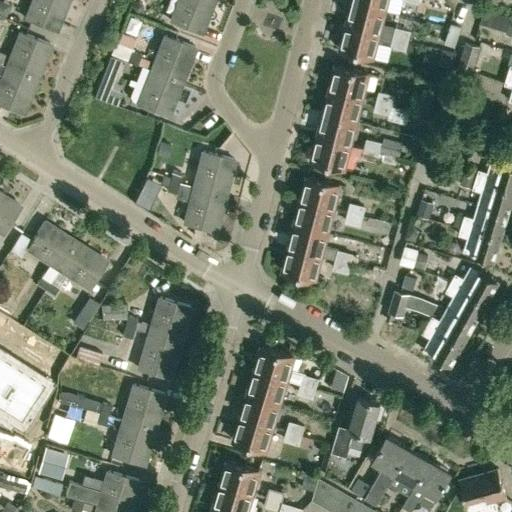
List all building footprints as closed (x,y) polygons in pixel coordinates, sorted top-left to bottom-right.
[(55,29),(67,0),(32,0),(26,17),(55,29)] [(200,31),(212,0),(178,0),(171,20),(200,31)] [(384,9),(353,0),(347,23),(379,31),(381,21),(384,9)] [(353,0),(384,9),(386,0),(353,0)] [(142,13),(143,10),(142,6),(139,4),(135,5),(133,9),(134,13),(138,14),(142,13)] [(484,8),(479,23),(503,31),(507,16),(484,8)] [(379,31),(347,23),(341,48),(372,56),(376,40),(379,31)] [(456,46),(462,27),(452,23),(446,43),(456,46)] [(410,39),(412,29),(397,25),(394,35),(410,39)] [(7,65),(36,77),(50,42),(21,30),(7,65)] [(151,68),(182,80),(195,45),(165,33),(151,68)] [(392,44),(407,48),(410,39),(394,35),(392,44)] [(483,47),(466,42),(459,65),(475,70),(483,47)] [(129,59),(138,63),(142,53),(132,50),(129,59)] [(110,54),(94,95),(116,104),(122,91),(111,86),(122,58),(110,54)] [(330,88),(362,96),(368,72),(337,64),(330,88)] [(0,102),(23,112),(36,77),(7,65),(0,82),(0,102)] [(182,80),(151,68),(143,65),(132,94),(134,97),(139,101),(138,103),(168,115),(182,80)] [(449,70),(438,67),(434,79),(445,82),(449,70)] [(356,120),(362,96),(330,88),(324,112),(356,120)] [(378,99),(393,102),(396,93),(380,89),(378,99)] [(391,112),(393,102),(378,99),(375,108),(391,112)] [(478,106),(455,99),(453,108),(475,115),(478,106)] [(349,144),(356,120),(324,112),(318,136),(349,144)] [(343,168),(349,144),(318,136),(312,160),(343,168)] [(366,147),(381,150),(384,141),(368,137),(366,147)] [(402,142),(384,138),(381,150),(399,155),(402,142)] [(168,156),(172,143),(160,140),(156,153),(168,156)] [(379,160),(381,150),(366,147),(363,156),(379,160)] [(194,185),(225,194),(234,158),(203,150),(194,185)] [(511,163),(502,160),(490,156),(486,169),(478,167),(475,177),(511,188),(511,163)] [(438,163),(434,175),(454,181),(458,169),(438,163)] [(171,179),(180,182),(183,172),(173,169),(171,176),(171,179)] [(171,179),(171,176),(155,171),(153,179),(169,185),(168,189),(178,192),(180,182),(171,179)] [(464,171),(460,184),(471,187),(475,174),(473,173),(469,172),(464,171)] [(308,175),(302,199),(333,207),(334,206),(336,198),(339,183),(308,175)] [(508,213),(511,200),(511,188),(475,177),(472,187),(479,190),(476,202),(508,213)] [(215,230),(225,194),(194,185),(185,222),(215,230)] [(0,191),(0,229),(4,232),(21,205),(0,191)] [(416,213),(428,217),(433,202),(422,198),(421,198),(420,202),(416,213)] [(327,231),(333,207),(302,199),(296,223),(327,231)] [(365,206),(349,202),(347,211),(363,215),(365,208),(365,206)] [(501,236),(508,213),(476,202),(472,215),(464,212),(461,224),(501,236)] [(464,212),(457,210),(453,222),(461,224),(464,212)] [(360,225),(363,215),(347,211),(346,211),(343,220),(360,225)] [(45,288),(76,240),(44,220),(27,246),(52,262),(38,283),(45,288)] [(324,244),(327,231),(296,223),(289,247),(321,255),(336,259),(338,248),(324,244)] [(494,260),(501,236),(461,224),(458,233),(466,235),(461,250),(494,260)] [(408,233),(406,239),(416,242),(417,236),(416,233),(412,232),(408,234),(408,233)] [(55,283),(64,270),(90,287),(107,260),(76,240),(45,288),(55,294),(60,286),(55,283)] [(315,279),(321,255),(289,247),(283,271),(315,279)] [(337,258),(352,261),(355,252),(339,248),(337,258)] [(350,271),(352,261),(337,258),(334,267),(350,271)] [(499,280),(480,269),(469,263),(463,273),(456,269),(449,280),(487,301),(499,280)] [(412,290),(416,278),(410,276),(405,275),(401,287),(412,290)] [(475,322),(487,301),(449,280),(444,289),(452,293),(445,305),(475,322)] [(423,297),(396,288),(389,310),(405,315),(408,305),(420,309),(423,297)] [(149,332),(180,341),(190,305),(160,296),(149,332)] [(103,304),(103,318),(127,317),(127,303),(103,304)] [(463,343),(475,322),(445,305),(438,318),(431,314),(426,323),(463,343)] [(84,326),(92,314),(82,307),(74,320),(84,326)] [(126,325),(136,327),(138,317),(129,315),(126,325)] [(451,365),(463,343),(426,323),(419,334),(426,338),(421,348),(451,365)] [(136,327),(126,325),(123,335),(133,337),(136,327)] [(20,332),(11,326),(7,334),(16,340),(20,332)] [(29,338),(20,332),(16,340),(25,345),(29,338)] [(169,376),(180,341),(149,332),(139,367),(169,376)] [(261,343),(255,367),(286,376),(303,380),(305,373),(306,370),(289,365),(293,351),(261,343)] [(102,351),(80,344),(76,355),(99,362),(102,351)] [(52,352),(43,346),(38,354),(47,360),(52,352)] [(61,358),(52,352),(47,360),(56,366),(61,358)] [(0,356),(0,398),(19,369),(0,356)] [(279,400),(286,376),(255,367),(248,391),(279,400)] [(19,369),(0,398),(0,408),(20,421),(43,385),(19,369)] [(302,383),(317,387),(320,378),(305,373),(303,380),(302,383)] [(124,418),(154,427),(165,392),(134,383),(124,418)] [(314,397),(317,387),(302,383),(299,392),(314,397)] [(62,389),(59,400),(86,407),(108,414),(111,404),(62,389)] [(272,424),(279,400),(248,391),(241,416),(272,424)] [(339,424),(331,451),(345,456),(348,445),(361,449),(366,434),(371,435),(380,402),(359,396),(350,427),(339,424)] [(96,424),(96,422),(105,424),(108,414),(86,407),(83,420),(96,424)] [(265,449),(272,424),(241,416),(234,440),(265,449)] [(154,427),(124,418),(123,418),(120,429),(113,454),(143,463),(154,427)] [(288,429),(303,433),(306,424),(290,419),(288,429)] [(300,443),(303,433),(288,429),(285,438),(300,443)] [(388,482),(408,447),(387,435),(373,459),(384,465),(373,483),(366,495),(366,496),(376,502),(381,493),(388,482)] [(46,445),(40,465),(39,469),(62,476),(69,452),(46,445)] [(404,476),(416,483),(426,465),(429,459),(408,447),(388,482),(397,487),(404,476)] [(259,468),(248,465),(228,459),(221,483),(252,492),(259,468)] [(437,495),(451,471),(429,459),(426,465),(416,483),(403,505),(411,510),(419,496),(423,498),(428,490),(437,495)] [(98,505),(120,511),(128,511),(139,478),(108,469),(98,505)] [(480,474),(490,511),(499,511),(496,499),(506,496),(499,469),(480,474)] [(317,478),(305,474),(302,488),(313,491),(317,478)] [(481,511),(490,511),(480,474),(461,480),(468,507),(479,504),(481,511)] [(360,475),(353,488),(366,495),(373,483),(360,475)] [(0,484),(25,491),(27,483),(0,476),(0,477),(0,484)] [(319,477),(313,499),(322,505),(334,485),(319,477)] [(40,488),(57,493),(60,483),(43,479),(40,488)] [(64,493),(93,502),(97,488),(68,480),(64,493)] [(232,511),(246,511),(252,492),(221,483),(214,506),(232,511)] [(334,485),(322,505),(332,510),(343,490),(334,485)] [(268,497),(283,501),(286,492),(271,487),(268,497)] [(343,490),(332,510),(334,511),(343,511),(353,496),(343,490)] [(353,496),(343,511),(356,511),(363,501),(353,496)] [(302,511),(304,508),(283,501),(268,497),(265,506),(284,511),(302,511)] [(80,510),(82,501),(74,498),(71,508),(80,510)] [(363,501),(356,511),(369,511),(372,507),(363,501)] [(14,511),(17,507),(8,502),(2,511),(14,511)]
